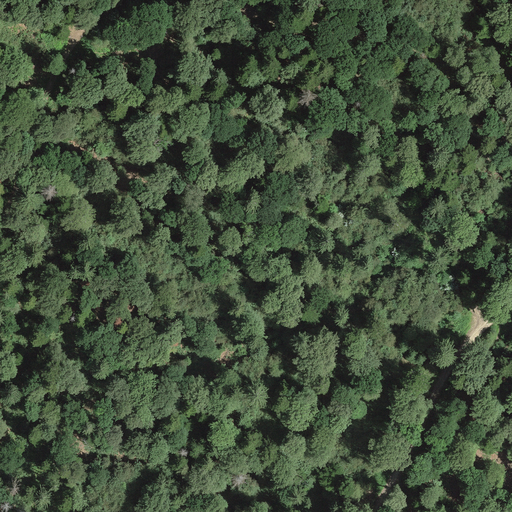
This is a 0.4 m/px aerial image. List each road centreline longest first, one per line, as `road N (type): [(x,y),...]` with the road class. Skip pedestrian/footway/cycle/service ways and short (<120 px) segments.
road 1 (track): [(0,228),(45,96),(106,0)]
road 2 (track): [(380,511),(457,356),(511,300)]
